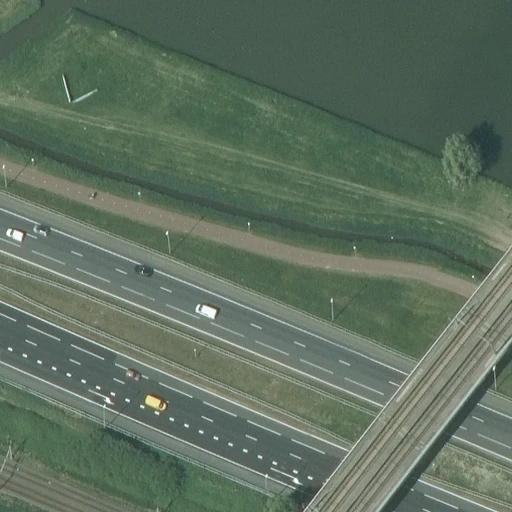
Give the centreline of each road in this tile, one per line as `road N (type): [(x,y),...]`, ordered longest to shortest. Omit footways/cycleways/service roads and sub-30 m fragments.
road 1 (motorway): [(511,434),(0,224)]
road 2 (motorway): [(0,321),(446,511)]
